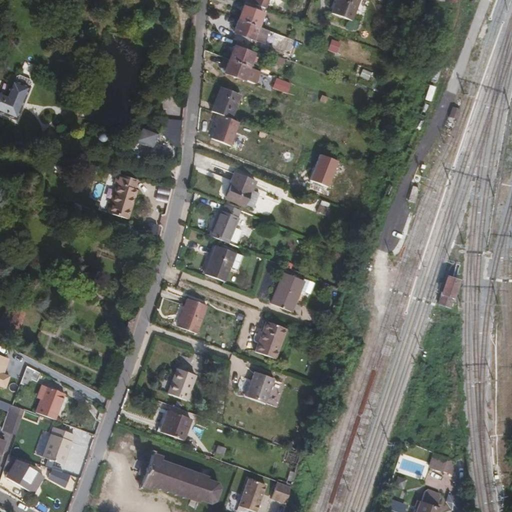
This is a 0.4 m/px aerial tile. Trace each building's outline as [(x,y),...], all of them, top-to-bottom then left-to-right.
[(240,0),(241,0),(243,1),(262,8),(265,0),(240,0)] [(348,19),(354,0),(332,0),(328,12),(348,19)] [(261,14),(263,8),(262,8),(243,1),(241,7),(261,14)] [(265,18),(261,17),(262,14),(261,14),(241,7),(236,20),(257,27),(259,21),(263,23),(265,18)] [(254,33),(257,27),(236,20),(231,33),(233,34),(249,40),(251,41),(252,38),(257,40),(259,35),(254,33)] [(249,40),(233,34),(231,40),(236,41),(247,46),(249,40)] [(251,57),(252,55),(248,53),(251,47),(247,46),(236,41),(233,47),(232,47),(226,61),(246,68),(248,62),(253,64),(255,58),(251,57)] [(277,58),(273,72),(279,73),(283,59),(277,58)] [(246,68),(226,61),(221,74),(241,82),(246,70),(246,68)] [(255,73),(246,70),(241,82),(251,85),(255,73)] [(27,85),(26,82),(14,78),(11,80),(9,84),(26,90),(27,85)] [(0,117),(14,123),(26,90),(9,84),(8,84),(2,98),(0,97),(0,117)] [(227,120),(236,96),(218,89),(208,112),(216,115),(227,120)] [(234,123),(227,120),(216,115),(208,135),(226,142),(234,123)] [(151,149),(156,133),(138,127),(133,142),(151,149)] [(101,138),(101,137),(101,135),(98,134),(97,133),(94,133),(93,134),(91,135),(90,138),(90,141),(92,143),(95,144),(98,144),(100,142),(101,141),(101,138)] [(243,205),(254,180),(235,171),(223,197),(243,205)] [(124,219),(134,191),(131,190),(134,181),(114,175),(111,185),(113,186),(105,213),(124,219)] [(170,191),(158,189),(156,199),(168,202),(170,191)] [(324,210),(327,205),(319,201),(317,207),(324,210)] [(223,243),(237,210),(222,203),(219,210),(217,209),(206,235),(223,243)] [(226,267),(232,252),(213,245),(202,273),(221,280),(226,267)] [(233,270),(239,255),(232,252),(226,267),(233,270)] [(289,313),(301,283),(282,275),(270,306),(289,313)] [(452,310),(459,281),(444,277),(437,306),(452,310)] [(195,335),(206,307),(186,300),(176,328),(195,335)] [(0,325),(12,331),(20,313),(5,306),(0,318),(0,325)] [(273,360),(285,331),(265,323),(254,353),(273,360)] [(184,401),(194,375),(175,368),(165,393),(184,401)] [(264,404),(273,380),(254,373),(244,397),(264,404)] [(447,403),(447,383),(430,383),(430,404),(447,403)] [(53,422),(62,394),(42,387),(32,414),(53,422)] [(0,400),(0,408),(8,412),(10,405),(0,400)] [(158,430),(166,410),(163,409),(155,429),(158,430)] [(181,439),(189,419),(166,410),(158,430),(181,439)] [(12,435),(18,416),(10,413),(4,432),(12,435)] [(62,464),(73,435),(53,427),(42,457),(62,464)] [(223,454),(226,448),(217,444),(215,450),(223,454)] [(198,474),(192,471),(192,470),(190,469),(190,470),(184,469),(185,467),(183,466),(182,468),(177,466),(177,464),(175,463),(174,465),(169,463),(169,461),(167,461),(167,462),(161,460),(163,455),(152,452),(153,450),(151,449),(146,462),(142,474),(140,480),(152,485),(158,487),(157,490),(159,490),(160,488),(166,490),(165,493),(167,493),(168,491),(174,493),(173,496),(175,496),(175,494),(181,496),(180,498),(182,499),(183,497),(189,500),(189,501),(190,502),(191,500),(198,502),(198,500),(210,504),(214,502),(219,489),(216,482),(207,479),(207,477),(200,474),(201,473),(199,472),(198,474)] [(449,473),(451,457),(430,455),(428,470),(449,473)] [(142,474),(146,462),(140,460),(135,471),(142,474)] [(28,484),(35,473),(24,466),(13,462),(4,477),(25,490),(28,484)] [(34,488),(41,476),(35,473),(28,484),(34,488)] [(150,489),(152,485),(140,480),(137,488),(139,488),(140,485),(150,489)] [(252,511),(257,511),(267,486),(250,480),(240,507),(252,511)] [(287,505),(293,488),(279,483),(272,500),(287,505)] [(238,505),(239,496),(231,495),(230,504),(238,505)] [(413,511),(418,501),(414,499),(408,511),(413,511)] [(435,511),(437,508),(418,501),(413,511),(435,511)]
